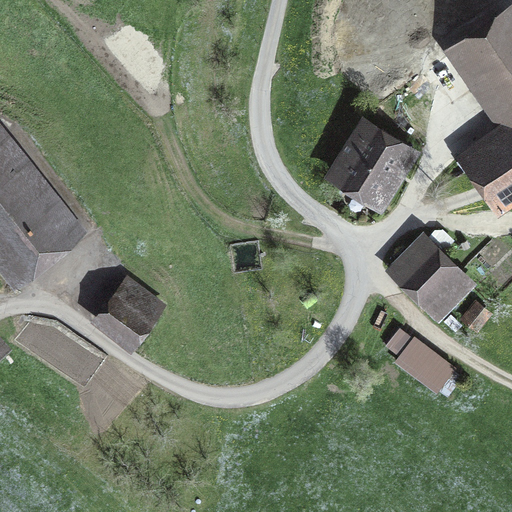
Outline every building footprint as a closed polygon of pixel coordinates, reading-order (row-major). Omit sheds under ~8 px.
[(511,11),(511,12),(458,49),(511,125),(462,159),(498,210),(511,200),(511,11)] [(378,199),(410,147),(402,142),(398,149),(366,128),(338,173),(378,199)] [(0,143),(0,246),(18,269),(67,231),(0,143)] [(390,267),(440,316),(471,285),(421,235),(390,267)] [(161,302),(130,279),(100,315),(129,338),(144,319),(146,320),(161,302)] [(487,314),(476,305),(465,318),(476,327),(487,314)] [(381,350),(434,391),(452,368),(399,327),(381,350)]
